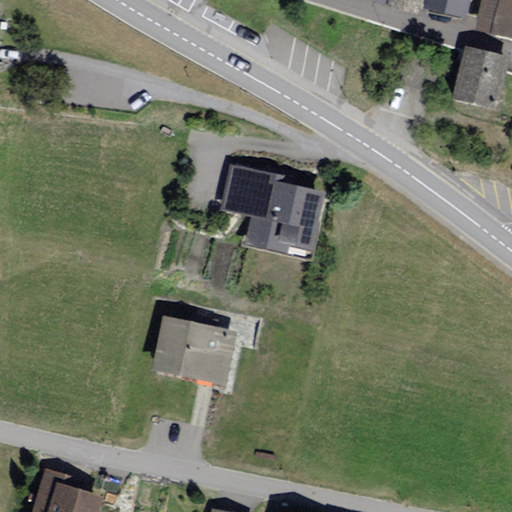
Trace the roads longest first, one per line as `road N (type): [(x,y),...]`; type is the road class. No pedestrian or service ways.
road 1 (secondary): [(507,245),(367,145),(118,0)]
road 2 (residential): [(0,434),(128,468),(365,511)]
road 3 (residential): [(337,0),(511,53)]
